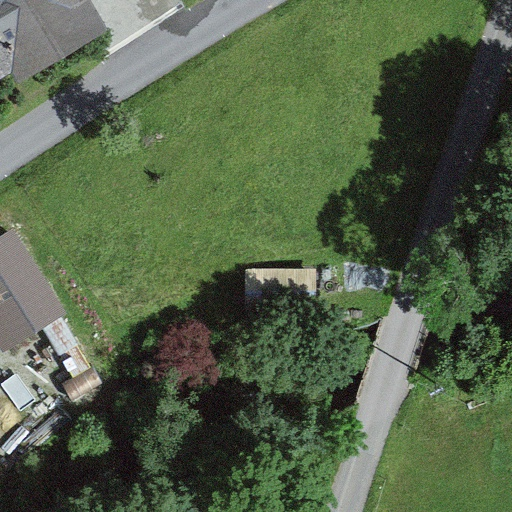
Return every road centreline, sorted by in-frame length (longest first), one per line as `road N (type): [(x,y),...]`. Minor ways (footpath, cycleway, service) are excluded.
road 1 (unclassified): [(343,511),(511,2)]
road 2 (residential): [(0,161),(244,0)]
